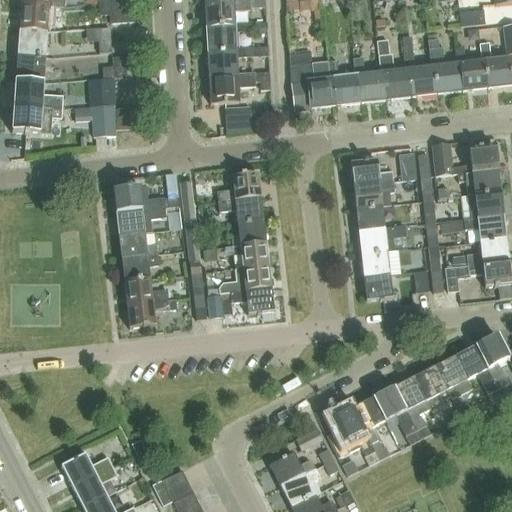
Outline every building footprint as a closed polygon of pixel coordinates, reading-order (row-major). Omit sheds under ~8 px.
[(20,0),(20,8),(64,11),(64,0),(20,0)] [(205,5),(206,30),(232,29),(232,26),(232,15),(249,14),(249,11),(265,11),(264,0),(246,0),(231,1),(232,4),(205,5)] [(298,0),(299,13),(311,11),(311,14),(319,13),(317,0),(298,0)] [(511,0),(493,0),(494,8),(511,6),(511,0)] [(122,26),(134,25),(133,4),(121,5),(122,26)] [(110,27),(122,26),(121,5),(108,6),(109,18),(110,27)] [(109,18),(108,6),(96,6),(97,18),(109,18)] [(18,34),(46,36),(48,19),(63,20),(64,11),(20,8),(18,34)] [(460,29),(484,26),(483,11),(459,14),(460,29)] [(250,25),(232,26),(232,29),(206,30),(207,56),(234,55),(234,52),(233,35),(250,34),(250,25)] [(266,35),(266,25),(258,25),(258,35),(266,35)] [(511,27),(503,29),(506,56),(511,55),(511,27)] [(111,43),(110,31),(100,31),(101,44),(111,43)] [(45,60),(46,36),(18,34),(16,60),(45,62),(45,60)] [(407,74),(411,100),(436,97),(432,70),(430,70),(413,72),(410,40),(401,41),(404,75),(407,74)] [(376,45),(378,60),(380,78),(383,77),(386,103),(411,100),(407,74),(404,75),(395,76),(393,58),(387,59),(385,44),(376,45)] [(487,46),(479,47),(481,65),(484,65),(487,92),(511,88),(511,83),(509,62),(489,64),(487,46)] [(484,65),(481,65),(464,67),(462,49),(453,50),(455,68),(458,68),(461,94),(487,92),(484,65)] [(267,50),(251,51),(252,60),(268,59),(267,50)] [(236,80),(236,78),(235,61),(252,60),(251,51),(234,52),(234,55),(207,56),(209,82),(236,80)] [(458,68),(455,68),(439,70),(437,52),(428,53),(430,70),(432,70),(436,97),(461,94),(458,68)] [(313,85),(310,56),(287,59),(291,97),(307,95),(309,112),(336,109),(333,83),(329,84),(313,85)] [(125,81),(137,80),(136,59),(124,60),(125,81)] [(15,85),(43,87),(43,85),(45,62),(16,60),(15,85)] [(124,60),(111,60),(113,82),(125,81),(124,60)] [(383,77),(380,78),(363,79),(361,62),(353,63),(355,81),(358,80),(361,106),(386,103),(383,77)] [(358,80),(355,81),(338,83),(336,65),(327,66),(329,84),(333,83),(336,109),(361,106),(358,80)] [(100,81),(112,81),(112,69),(100,69),(100,81)] [(236,80),(209,82),(210,108),(237,106),(236,91),(255,90),(255,85),(269,84),(269,76),(236,78),(236,80)] [(42,99),(43,87),(15,85),(13,111),(48,113),(62,114),(63,101),(42,99)] [(113,109),(89,110),(91,141),(115,139),(113,109)] [(128,132),(140,131),(139,110),(127,111),(128,132)] [(252,135),(250,110),(225,112),(227,136),(252,135)] [(62,114),(48,113),(13,111),(11,135),(51,138),(52,123),(62,124),(62,114)] [(127,111),(114,112),(116,133),(128,132),(127,111)] [(451,147),(431,149),(434,180),(454,178),(451,147)] [(463,177),(497,173),(494,149),(468,153),(470,169),(462,170),(463,177)] [(427,158),(417,159),(418,170),(429,169),(427,158)] [(413,159),(402,160),(405,184),(416,182),(413,159)] [(376,163),(350,166),(352,190),(393,185),(392,175),(378,176),(376,163)] [(429,169),(418,170),(420,182),(430,180),(429,169)] [(466,185),(467,199),(500,196),(497,173),(463,177),(458,177),(458,186),(466,185)] [(260,201),(257,177),(231,180),(233,193),(216,195),(218,206),(260,201)] [(430,180),(420,182),(421,193),(431,192),(430,180)] [(126,192),(112,193),(115,218),(165,212),(179,210),(178,200),(148,204),(145,181),(125,183),(126,192)] [(180,186),(181,197),(191,196),(190,185),(180,186)] [(393,185),(352,190),(355,213),(381,210),(391,208),(389,197),(394,196),(393,185)] [(446,191),(436,192),(437,203),(447,202),(446,191)] [(431,192),(421,193),(422,205),(433,203),(431,192)] [(181,197),(182,209),(193,208),(191,196),(181,197)] [(463,223),(502,218),(500,196),(467,199),(461,200),(463,223)] [(235,214),(236,227),(263,224),(260,201),(218,206),(219,216),(235,214)] [(433,203),(422,205),(423,216),(434,215),(433,203)] [(182,209),(184,220),(194,219),(193,208),(182,209)] [(381,210),(355,213),(357,236),(384,232),(381,210)] [(165,212),(115,218),(118,241),(144,238),(144,236),(152,235),(150,223),(166,221),(165,212)] [(434,215),(423,216),(425,228),(435,226),(434,215)] [(477,232),(479,244),(505,241),(502,218),(463,223),(465,234),(477,232)] [(184,220),(185,232),(195,231),(194,219),(184,220)] [(265,246),(263,224),(236,227),(239,250),(265,246)] [(464,234),(462,224),(440,227),(441,237),(464,234)] [(435,226),(425,228),(426,239),(436,238),(435,226)] [(357,236),(360,258),(386,255),(394,254),(393,242),(406,241),(405,230),(384,232),(357,236)] [(185,232),(186,243),(197,242),(195,231),(185,232)] [(144,238),(118,241),(120,263),(158,259),(156,248),(145,249),(144,238)] [(436,238),(426,239),(427,251),(438,249),(436,238)] [(454,261),(455,270),(508,265),(505,241),(479,244),(480,258),(454,261)] [(186,243),(188,255),(198,253),(197,242),(186,243)] [(242,271),(242,272),(268,269),(265,246),(239,250),(233,250),(235,272),(242,271)] [(438,249),(427,251),(429,262),(439,261),(438,249)] [(188,255),(189,266),(199,265),(198,253),(188,255)] [(202,254),(203,265),(216,264),(215,253),(202,254)] [(386,255),(360,258),(363,282),(389,278),(386,255)] [(158,259),(120,263),(123,286),(149,283),(148,270),(159,269),(158,259)] [(439,261),(429,262),(430,274),(440,272),(439,261)] [(189,266),(190,278),(201,276),(199,265),(189,266)] [(484,291),(510,288),(508,265),(455,270),(445,272),(447,296),(458,294),(457,282),(471,281),(471,279),(482,278),(484,291)] [(219,298),(229,297),(271,292),(268,269),(242,272),(243,286),(222,288),(219,293),(219,298)] [(440,272),(430,274),(431,285),(442,284),(440,272)] [(416,297),(429,295),(426,274),(413,275),(416,297)] [(190,278),(192,289),(202,288),(201,276),(190,278)] [(392,301),(389,278),(363,282),(365,304),(392,301)] [(149,283),(123,286),(126,309),(168,304),(167,293),(151,295),(149,283)] [(442,284),(431,285),(433,296),(443,295),(442,284)] [(192,289),(193,301),(203,299),(202,288),(192,289)] [(246,306),(247,318),(273,315),(271,292),(229,297),(231,308),(246,306)] [(193,301),(194,312),(205,311),(203,299),(193,301)] [(220,299),(207,300),(210,322),(222,320),(220,299)] [(175,304),(168,304),(126,309),(128,331),(155,328),(153,315),(177,312),(175,304)] [(205,311),(194,312),(196,323),(206,322),(205,311)] [(508,362),(496,338),(474,350),(501,401),(511,395),(508,387),(498,367),(508,362)] [(474,350),(453,360),(465,384),(477,378),(487,398),(491,406),(501,401),(474,350)] [(470,393),(465,384),(453,360),(433,370),(448,400),(450,403),(470,393)] [(441,404),(448,400),(433,370),(412,381),(424,404),(438,397),(441,404)] [(424,404),(412,381),(392,391),(404,415),(414,435),(415,434),(426,429),(423,422),(420,423),(418,418),(429,413),(424,404)] [(392,391),(371,401),(384,425),(396,419),(400,427),(399,428),(405,439),(414,435),(404,415),(392,391)] [(370,432),(384,425),(371,401),(351,412),(378,464),(389,458),(385,450),(380,452),(370,432)] [(461,422),(471,417),(467,408),(457,413),(461,422)] [(378,464),(351,412),(331,422),(337,434),(326,439),(337,461),(359,450),(368,469),(378,464)] [(457,413),(446,419),(450,427),(461,422),(457,413)] [(420,443),(430,437),(426,429),(415,434),(420,443)] [(301,454),(323,443),(318,432),(295,442),(301,454)] [(414,435),(405,439),(409,448),(420,443),(415,434),(414,435)] [(140,443),(131,447),(137,458),(146,453),(140,443)] [(146,453),(137,458),(142,468),(151,464),(146,453)] [(318,457),(324,467),(332,463),(327,453),(318,457)] [(269,469),(280,490),(303,478),(315,472),(312,466),(308,464),(299,469),(293,456),(269,469)] [(89,470),(83,458),(61,469),(71,490),(112,469),(107,461),(89,470)] [(332,463),(324,467),(329,478),(338,473),(332,463)] [(71,490),(81,510),(104,499),(98,487),(116,477),(112,469),(71,490)] [(290,510),(314,498),(320,495),(314,484),(320,481),(315,472),(303,478),(280,490),(290,510)] [(161,483),(166,493),(187,483),(182,473),(161,483)] [(161,483),(152,487),(157,498),(166,493),(161,483)] [(172,504),(192,494),(187,483),(166,493),(171,504),(172,504)] [(171,504),(166,493),(157,498),(162,508),(171,504)] [(339,498),(345,508),(353,504),(348,493),(339,498)] [(192,494),(172,504),(175,511),(180,511),(197,504),(192,494)] [(320,509),(314,498),(290,510),(290,511),(335,511),(331,504),(320,509)] [(81,510),(82,511),(110,511),(104,499),(81,510)]
